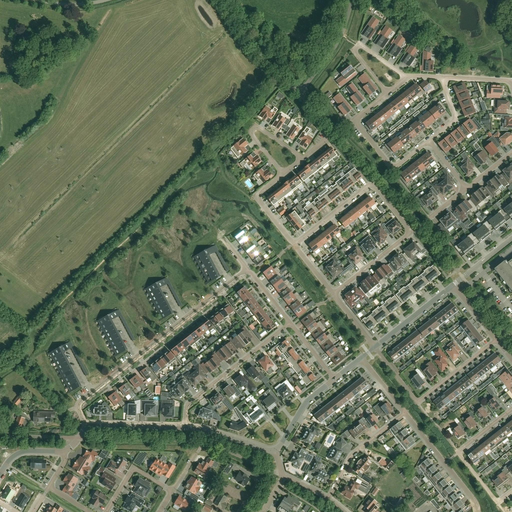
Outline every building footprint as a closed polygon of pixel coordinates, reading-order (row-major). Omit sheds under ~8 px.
[(378,22),(373,18),(362,34),(361,34),(363,35),(363,36),(369,41),(375,32),(372,30),(378,22)] [(391,31),(386,27),(375,43),(374,43),(376,45),(382,50),(389,41),(386,39),(391,31)] [(404,40),(399,36),(388,52),(387,52),(389,54),(396,59),(402,50),(399,48),(404,40)] [(417,49),(412,45),(410,48),(406,54),(401,61),(400,61),(403,63),(402,63),(409,68),(415,59),(412,57),(417,49)] [(430,54),(424,52),(423,66),(423,67),(423,71),(422,71),(425,71),(425,72),(432,73),(433,62),(430,62),(430,54)] [(350,66),(340,74),(343,77),(336,82),(340,87),(356,74),(356,75),(355,73),(355,72),(350,66)] [(376,90),(364,74),(359,78),(365,86),(362,88),(367,95),(368,95),(369,97),(375,92),(375,91),(377,89),(376,90)] [(422,83),(417,87),(421,92),(423,95),(431,88),(429,85),(428,86),(425,82),(423,84),(422,83)] [(466,90),(463,83),(454,86),(455,88),(454,89),(456,94),(457,94),(466,90)] [(351,84),(346,88),(352,96),(350,98),(352,101),(350,103),(352,101),(356,107),(363,102),(362,101),(365,99),(364,99),(364,100),(362,97),(363,96),(360,91),(358,92),(351,84)] [(416,95),(421,92),(417,87),(415,84),(412,86),(413,86),(411,88),(416,95)] [(502,95),(502,90),(503,90),(503,87),(491,86),(491,91),(487,91),(487,98),(494,98),(495,95),(502,95)] [(416,95),(411,88),(409,90),(408,89),(406,91),(412,99),(412,100),(417,96),(416,95)] [(469,98),(466,90),(457,94),(458,96),(457,96),(459,102),(460,102),(460,101),(469,98)] [(407,102),(408,102),(412,99),(406,91),(403,93),(404,94),(402,95),(407,102)] [(351,110),(339,94),(334,98),(340,106),(337,108),(344,117),(350,112),(350,111),(352,109),(351,110)] [(403,107),(408,103),(408,102),(407,102),(402,95),(400,97),(399,96),(397,98),(403,106),(403,107)] [(398,109),(403,106),(397,98),(394,100),(395,101),(393,102),(398,109)] [(472,105),(469,98),(460,101),(460,102),(461,103),(459,104),(462,109),(463,109),(472,105)] [(508,102),(498,102),(498,100),(494,100),(493,107),(494,107),(494,113),(501,114),(501,109),(508,110),(508,108),(509,108),(509,104),(508,103),(508,102)] [(394,113),(398,109),(393,102),(391,104),(390,103),(388,105),(394,113)] [(441,108),(443,106),(440,102),(437,103),(437,104),(433,107),(433,108),(434,108),(441,117),(443,116),(442,114),(445,113),(441,108)] [(390,116),(394,113),(388,105),(385,107),(386,108),(384,109),(390,117),(390,116)] [(475,113),(472,105),(463,109),(463,111),(462,111),(464,117),(475,113)] [(271,120),(278,110),(274,107),(272,111),(266,107),(259,117),(265,121),(268,117),(271,120)] [(434,108),(433,108),(429,112),(435,120),(438,118),(438,119),(441,117),(434,108)] [(386,121),(390,117),(390,116),(390,117),(384,109),(382,111),(381,110),(379,112),(386,121)] [(381,125),(386,121),(379,112),(376,114),(377,115),(375,117),(381,125)] [(434,121),(427,112),(422,116),(423,117),(423,116),(430,125),(433,124),(432,123),(434,121)] [(279,130),(283,124),(286,126),(290,121),(286,118),(285,120),(279,116),(272,126),(279,130)] [(423,116),(423,117),(419,120),(425,128),(427,126),(428,127),(430,125),(423,116)] [(377,128),(381,125),(375,117),(373,118),(372,117),(370,119),(377,128)] [(511,128),(511,120),(511,119),(503,118),(503,120),(503,121),(505,121),(505,127),(500,127),(500,131),(508,131),(508,128),(511,128)] [(370,134),(377,128),(370,119),(367,121),(368,122),(366,124),(370,128),(367,130),(370,134)] [(425,128),(419,120),(414,123),(422,133),(424,131),(423,130),(425,128)] [(468,122),(468,121),(463,125),(464,126),(470,133),(476,128),(470,120),(468,122)] [(294,124),(291,122),(287,127),(290,129),(286,135),(292,140),(299,130),(293,126),(294,124)] [(422,133),(414,123),(410,127),(416,135),(418,133),(419,134),(422,133)] [(464,138),(470,133),(464,126),(462,127),(461,126),(457,130),(457,131),(457,130),(464,138)] [(306,135),(310,130),(306,127),(300,137),(303,139),(299,144),(306,149),(312,139),(306,135)] [(416,135),(410,127),(405,131),(413,140),(415,138),(414,137),(416,135)] [(457,143),(464,138),(457,130),(457,131),(456,132),(455,131),(450,135),(451,136),(451,135),(457,143)] [(413,140),(405,131),(401,134),(407,142),(409,140),(410,141),(413,140)] [(407,142),(401,134),(397,138),(404,147),(406,145),(405,144),(407,142)] [(496,134),(493,137),(498,143),(501,141),(505,146),(510,142),(510,143),(511,141),(511,134),(506,134),(502,138),(501,136),(499,138),(496,134)] [(451,148),(457,143),(451,135),(451,136),(450,137),(449,136),(444,140),(445,141),(445,140),(451,148)] [(496,152),(497,152),(493,145),(496,143),(492,137),(489,140),(488,145),(485,148),(492,156),(493,155),(493,156),(494,156),(497,153),(496,152)] [(397,138),(392,141),(398,149),(401,147),(401,148),(404,147),(397,138)] [(243,139),(230,149),(237,158),(246,151),(244,148),(247,145),(243,139)] [(398,149),(392,141),(392,140),(387,144),(384,145),(388,150),(390,148),(395,154),(397,152),(396,151),(398,149)] [(445,153),(451,148),(445,140),(445,141),(443,142),(443,141),(438,145),(445,153)] [(480,147),(471,154),(480,165),(482,164),(483,164),(484,164),(486,163),(486,162),(485,161),(486,161),(484,158),(486,156),(484,153),(480,147)] [(330,148),(325,152),(332,160),(336,156),(338,157),(340,155),(336,151),(334,152),(330,148)] [(327,163),(332,160),(325,152),(321,156),(327,163)] [(425,155),(424,154),(422,156),(429,165),(434,161),(436,164),(438,162),(434,156),(431,158),(428,153),(425,155)] [(251,169),(261,162),(256,156),(252,158),(250,155),(239,164),(242,167),(244,166),(248,172),(251,169)] [(328,164),(327,163),(321,156),(316,159),(323,168),(328,164)] [(429,165),(422,156),(420,157),(421,159),(419,160),(425,168),(429,165)] [(473,171),(468,165),(471,163),(467,157),(464,160),(462,161),(465,165),(461,168),(467,176),(469,174),(470,175),(473,172),(472,172),(473,171)] [(323,168),(316,159),(311,163),(318,171),(319,173),(324,169),(323,168)] [(425,168),(419,160),(416,162),(415,161),(413,163),(420,172),(421,173),(426,169),(425,168)] [(313,175),(318,171),(311,163),(307,167),(313,175)] [(420,172),(413,163),(411,164),(412,166),(410,167),(416,175),(420,172)] [(315,177),(313,175),(307,167),(302,170),(308,178),(310,180),(315,177)] [(416,175),(410,167),(407,169),(407,168),(404,170),(411,179),(412,179),(416,175)] [(511,173),(507,167),(506,169),(505,168),(502,170),(503,171),(502,171),(504,173),(501,175),(508,184),(509,184),(510,185),(511,183),(511,173)] [(354,168),(348,173),(355,183),(359,180),(358,180),(361,177),(354,168)] [(261,169),(253,176),(257,181),(256,183),(259,186),(262,183),(272,176),(267,170),(263,172),(261,169)] [(303,182),(308,178),(302,170),(297,174),(303,182)] [(411,179),(404,170),(402,172),(403,173),(400,175),(404,179),(402,181),(405,185),(408,184),(408,183),(412,180),(412,179),(411,179)] [(355,183),(348,173),(341,178),(348,187),(352,185),(355,183)] [(453,187),(449,182),(451,180),(447,174),(442,177),(444,179),(441,182),(448,191),(449,190),(450,190),(453,188),(452,187),(453,187)] [(508,184),(501,175),(498,177),(497,176),(496,176),(495,175),(492,178),(493,179),(492,180),(499,189),(503,186),(504,188),(508,184)] [(302,184),(295,176),(290,179),(297,188),(302,184)] [(348,187),(341,178),(335,183),(336,184),(343,193),(346,190),(345,190),(348,187)] [(297,188),(290,179),(286,183),(293,192),(297,188)] [(499,189),(492,180),(491,180),(490,180),(487,182),(487,183),(487,184),(488,185),(485,187),(491,194),(491,195),(493,197),(496,194),(495,192),(499,189)] [(448,191),(441,182),(435,186),(434,184),(431,186),(432,187),(436,192),(438,190),(443,195),(444,195),(447,193),(446,192),(448,191)] [(293,192),(286,183),(281,187),(289,196),(293,193),(293,192)] [(336,184),(332,187),(331,186),(329,188),(336,197),(339,195),(340,195),(343,193),(336,184)] [(289,196),(281,187),(276,191),(283,198),(287,195),(288,197),(289,196)] [(437,199),(433,194),(436,192),(432,187),(424,194),(432,203),(437,199)] [(491,194),(485,187),(483,189),(481,188),(476,192),(483,201),(491,195),(491,194)] [(333,200),(336,197),(329,188),(326,190),(327,191),(323,194),(330,203),(333,200)] [(283,198),(276,191),(272,194),(278,202),(279,203),(283,199),(283,198)] [(483,201),(476,192),(470,196),(472,198),(469,200),(472,203),(476,208),(478,206),(478,205),(483,201)] [(278,202),(272,194),(267,198),(273,206),(278,202)] [(330,203),(323,194),(320,197),(319,196),(316,198),(323,207),(326,205),(327,205),(330,203)] [(432,203),(424,194),(422,196),(420,194),(415,198),(419,203),(422,201),(427,207),(432,203)] [(375,204),(369,197),(365,200),(370,208),(375,204)] [(323,207),(316,198),(313,200),(314,201),(311,204),(318,213),(321,210),(320,209),(323,207)] [(370,208),(365,200),(360,204),(366,211),(370,208)] [(469,205),(465,200),(460,205),(467,212),(469,210),(472,213),(476,209),(476,208),(472,203),(469,205)] [(318,213),(311,204),(307,207),(306,206),(304,208),(306,212),(309,215),(311,217),(314,214),(315,215),(318,213)] [(366,211),(360,204),(356,207),(362,215),(366,211)] [(468,214),(467,212),(460,205),(455,209),(459,214),(457,215),(461,221),(466,217),(465,216),(468,214)] [(511,217),(511,209),(509,206),(504,210),(503,208),(500,211),(505,216),(507,214),(510,218),(511,217)] [(362,215),(356,207),(352,211),(358,218),(362,215)] [(358,218),(352,211),(348,214),(353,221),(358,218)] [(505,222),(502,218),(505,216),(500,211),(497,213),(498,214),(494,218),(500,226),(505,222)] [(287,213),(282,217),(284,220),(286,218),(290,222),(298,216),(294,212),(289,216),(287,213)] [(461,222),(457,217),(454,219),(452,215),(449,212),(446,215),(446,216),(445,217),(452,226),(455,224),(457,226),(461,222)] [(353,221),(348,214),(343,217),(349,225),(353,221)] [(301,221),(298,216),(290,222),(293,227),(301,221)] [(349,225),(343,217),(339,221),(345,228),(349,225)] [(452,226),(445,217),(443,218),(442,218),(439,220),(441,223),(444,227),(440,230),(445,236),(450,233),(447,230),(452,226)] [(495,231),(500,226),(494,218),(489,222),(488,220),(485,223),(489,228),(492,226),(495,231)] [(302,220),(301,221),(293,227),(297,232),(306,225),(302,220)] [(388,230),(392,235),(401,228),(400,227),(401,227),(398,224),(397,224),(395,221),(387,228),(384,224),(381,226),(386,232),(388,230)] [(485,239),(490,235),(487,230),(489,228),(485,223),(477,229),(485,239)] [(334,225),(330,228),(335,236),(340,232),(334,225)] [(384,242),(385,241),(385,240),(384,238),(387,236),(380,227),(371,234),(380,245),(381,244),(382,244),(384,242)] [(335,236),(330,228),(325,232),(331,239),(335,236)] [(480,243),(485,239),(477,229),(469,235),(474,241),(476,239),(480,243)] [(236,237),(235,238),(238,242),(240,241),(242,244),(252,236),(250,233),(249,232),(245,235),(243,232),(241,233),(239,232),(238,232),(235,234),(235,235),(236,237)] [(331,239),(325,232),(321,235),(327,242),(331,239)] [(327,242),(321,235),(317,238),(323,246),(327,242)] [(470,251),(475,247),(472,243),(474,241),(469,235),(467,237),(468,238),(463,242),(470,251)] [(252,236),(242,244),(244,246),(242,247),(246,252),(254,246),(257,243),(254,240),(255,240),(252,236)] [(375,249),(373,247),(376,245),(369,236),(363,240),(365,243),(360,247),(364,252),(365,251),(368,254),(369,255),(373,252),(372,251),(375,249)] [(323,246),(317,238),(313,242),(318,249),(323,246)] [(470,251),(463,242),(462,241),(454,247),(458,253),(461,251),(464,255),(470,251)] [(318,249),(313,242),(308,245),(314,253),(318,249)] [(254,246),(246,252),(249,256),(251,255),(253,258),(263,250),(268,246),(266,244),(261,248),(260,246),(259,246),(257,243),(254,246)] [(418,248),(414,243),(412,243),(411,244),(410,244),(409,245),(408,246),(415,255),(419,253),(421,255),(422,254),(423,255),(426,252),(420,246),(418,248)] [(228,270),(215,246),(195,257),(208,283),(219,277),(207,256),(209,255),(215,252),(226,272),(228,270)] [(263,250),(253,258),(255,260),(253,261),(257,266),(259,265),(262,263),(262,262),(265,260),(262,257),(266,254),(266,253),(270,250),(268,246),(263,250)] [(415,255),(408,246),(407,247),(406,248),(405,249),(404,250),(403,251),(408,256),(405,258),(408,261),(411,265),(413,263),(410,259),(415,255)] [(361,256),(363,255),(357,247),(354,249),(355,251),(349,256),(349,257),(348,259),(350,262),(352,261),(355,264),(356,265),(360,262),(359,261),(362,258),(361,256)] [(401,259),(398,254),(397,254),(394,256),(394,257),(393,258),(400,267),(401,267),(408,261),(405,258),(404,257),(401,259)] [(332,263),(325,268),(328,272),(328,271),(330,273),(339,266),(337,263),(338,261),(334,256),(329,260),(332,263)] [(400,267),(393,258),(392,259),(391,259),(389,261),(389,262),(392,267),(390,269),(394,273),(401,267),(400,267)] [(511,260),(508,263),(506,261),(495,270),(511,290),(511,260)] [(394,273),(390,269),(387,265),(385,267),(384,265),(383,265),(382,265),(380,267),(380,268),(379,269),(385,277),(387,275),(389,278),(392,276),(393,277),(395,275),(394,273)] [(440,274),(433,265),(430,268),(429,267),(426,269),(433,278),(436,276),(437,277),(440,274)] [(339,266),(330,273),(331,275),(330,275),(333,279),(340,273),(342,276),(349,271),(347,267),(344,269),(343,267),(341,269),(339,266)] [(270,279),(280,271),(277,267),(273,270),(271,267),(263,273),(266,277),(268,276),(270,279)] [(385,277),(379,269),(378,270),(377,269),(374,271),(374,272),(374,273),(375,274),(373,276),(381,286),(384,284),(383,283),(386,281),(383,278),(385,277)] [(433,278),(426,269),(423,271),(424,272),(420,275),(428,284),(431,281),(430,281),(433,278)] [(281,280),(284,277),(282,275),(283,274),(282,274),(280,271),(270,279),(271,281),(270,282),(273,286),(281,280)] [(428,284),(420,275),(417,278),(416,277),(413,279),(421,288),(424,286),(424,287),(428,284)] [(381,286),(373,276),(371,278),(370,276),(369,277),(368,276),(365,279),(365,280),(372,290),(375,288),(377,290),(382,287),(381,286)] [(280,291),(290,283),(289,283),(287,280),(287,279),(286,280),(284,277),(281,280),(273,286),(276,290),(278,289),(280,291)] [(181,306),(167,278),(146,289),(162,319),(172,314),(158,289),(167,284),(179,307),(181,306)] [(421,288),(413,279),(411,281),(411,282),(408,285),(415,294),(418,291),(421,288)] [(372,290),(365,280),(364,281),(363,280),(360,282),(361,283),(360,284),(362,286),(359,288),(366,296),(368,298),(372,295),(370,292),(372,290)] [(283,299),(291,292),(291,293),(292,292),(290,289),(293,287),(290,283),(280,291),(281,293),(280,295),(283,299)] [(415,294),(408,285),(404,288),(404,287),(401,289),(408,298),(411,296),(412,296),(415,294)] [(366,296),(359,288),(357,290),(355,288),(354,287),(351,290),(352,291),(350,292),(357,301),(359,299),(361,301),(364,298),(366,296)] [(240,298),(248,292),(244,288),(236,294),(240,298)] [(408,298),(401,289),(398,291),(399,292),(395,295),(402,304),(406,301),(405,301),(408,298)] [(243,303),(251,296),(248,292),(240,298),(243,303)] [(290,304),(300,296),(297,292),(293,295),(291,293),(291,292),(283,299),(286,303),(288,301),(290,304)] [(357,301),(350,292),(348,293),(348,292),(345,295),(345,296),(346,298),(344,300),(351,309),(356,304),(355,303),(357,301)] [(247,307),(255,301),(251,296),(243,303),(247,307)] [(293,311),(301,305),(299,302),(302,299),(301,297),(300,296),(290,304),(291,306),(290,307),(293,311)] [(401,305),(394,296),(391,299),(390,298),(387,300),(394,309),(397,307),(398,307),(401,305)] [(394,309),(387,300),(384,302),(385,303),(382,306),(389,315),(392,312),(391,312),(394,309)] [(250,311),(258,305),(255,301),(247,307),(250,311)] [(225,307),(223,308),(228,315),(228,316),(230,317),(232,315),(230,314),(233,312),(232,310),(233,310),(231,307),(230,308),(227,304),(224,306),(225,307)] [(300,316),(310,308),(307,304),(303,307),(301,305),(293,311),(296,315),(298,314),(300,316)] [(458,311),(452,304),(447,307),(453,315),(458,311)] [(254,316),(261,309),(258,305),(250,311),(250,312),(253,316),(254,316)] [(389,315),(382,306),(378,309),(377,308),(375,310),(382,319),(385,317),(389,315)] [(223,308),(222,307),(219,310),(220,310),(218,312),(224,319),(225,321),(227,319),(226,318),(228,316),(228,315),(223,308)] [(453,315),(447,307),(443,311),(449,319),(453,315)] [(257,320),(265,314),(261,309),(254,316),(257,320)] [(134,340),(119,310),(98,321),(116,356),(126,351),(110,321),(119,316),(132,341),(134,340)] [(382,319),(375,310),(372,312),(372,313),(369,316),(376,325),(379,322),(382,319)] [(218,312),(218,311),(215,313),(215,314),(214,315),(214,316),(219,323),(220,324),(222,323),(221,321),(224,319),(218,312)] [(449,319),(443,311),(438,315),(444,323),(449,319)] [(314,322),(312,319),(316,316),(314,314),(313,312),(303,320),(304,322),(303,324),(306,328),(314,322)] [(260,324),(268,318),(265,314),(257,320),(260,324)] [(214,316),(214,315),(213,315),(210,317),(211,318),(209,319),(214,327),(216,328),(218,326),(216,325),(219,323),(214,316)] [(444,323),(438,315),(433,319),(439,326),(444,323)] [(376,325),(369,316),(366,319),(365,318),(362,320),(369,329),(372,327),(373,327),(376,325)] [(264,329),(272,322),(268,318),(260,324),(264,328),(264,329)] [(204,322),(202,323),(208,331),(209,332),(211,331),(210,329),(213,327),(206,319),(203,321),(204,322)] [(439,326),(433,319),(429,322),(435,330),(439,326)] [(313,333),(323,325),(320,321),(316,324),(314,322),(306,328),(309,332),(311,330),(313,333)] [(459,329),(462,333),(465,331),(472,325),(469,321),(459,329)] [(202,323),(202,322),(199,325),(199,326),(198,327),(203,334),(204,336),(206,334),(205,333),(208,331),(202,323)] [(267,333),(275,327),(272,322),(264,329),(264,328),(263,329),(258,333),(260,335),(265,331),(267,333)] [(435,330),(429,322),(424,326),(430,334),(435,330)] [(316,340),(324,334),(322,331),(326,329),(323,325),(313,333),(314,335),(313,336),(316,340)] [(469,336),(476,330),(472,325),(465,331),(469,336)] [(198,327),(197,326),(194,328),(195,329),(193,331),(200,339),(202,338),(200,336),(203,334),(198,327)] [(430,334),(424,326),(419,330),(425,338),(430,334)] [(249,339),(252,337),(244,328),(241,330),(243,332),(238,336),(246,345),(251,341),(249,339)] [(193,331),(192,330),(190,332),(190,333),(188,334),(195,343),(200,339),(193,331)] [(471,342),(480,335),(476,330),(469,336),(465,339),(468,344),(471,342)] [(424,339),(418,331),(413,335),(419,343),(424,339)] [(188,334),(188,333),(185,336),(186,336),(184,338),(189,345),(191,347),(195,343),(188,334)] [(322,345),(333,337),(330,334),(326,337),(324,334),(316,340),(319,344),(321,343),(322,345)] [(419,343),(413,335),(408,339),(414,346),(419,343)] [(475,347),(484,340),(480,335),(471,342),(475,347)] [(246,345),(238,336),(233,340),(231,338),(229,340),(230,342),(237,350),(239,348),(240,349),(246,345)] [(184,338),(183,337),(180,339),(181,340),(179,341),(179,342),(185,349),(186,350),(188,349),(187,347),(189,345),(184,338)] [(334,347),(332,344),(335,341),(333,337),(322,345),(324,348),(323,349),(326,353),(334,347)] [(414,346),(408,339),(403,342),(409,350),(414,346)] [(179,342),(179,341),(176,343),(176,344),(175,345),(174,345),(180,352),(181,354),(183,352),(182,351),(185,349),(179,342)] [(195,350),(201,343),(199,341),(193,347),(195,350)] [(282,354),(291,347),(289,344),(288,344),(285,341),(276,348),(281,355),(282,354)] [(70,342),(50,353),(70,392),(80,387),(62,353),(71,348),(85,376),(88,375),(70,342)] [(235,353),(234,352),(237,350),(230,342),(223,348),(230,357),(231,357),(232,357),(235,355),(234,354),(235,353)] [(409,350),(403,342),(398,346),(404,354),(409,350)] [(450,349),(447,351),(451,357),(450,358),(453,362),(454,361),(455,361),(456,360),(457,359),(457,358),(456,358),(460,355),(457,351),(459,349),(453,342),(448,346),(450,349)] [(174,345),(175,345),(174,344),(171,347),(172,347),(170,349),(175,356),(177,358),(179,356),(177,355),(180,352),(174,345)] [(332,358),(342,350),(340,346),(336,349),(334,347),(326,353),(329,357),(331,355),(332,358)] [(404,354),(398,346),(394,350),(400,358),(404,354)] [(286,361),(295,354),(293,350),(294,350),(291,347),(282,354),(285,357),(284,358),(286,361)] [(230,357),(223,348),(220,350),(218,349),(214,352),(221,362),(224,360),(225,361),(226,361),(227,361),(230,359),(229,358),(230,357)] [(439,348),(434,352),(438,358),(435,361),(440,367),(439,368),(442,372),(446,369),(445,368),(448,365),(445,361),(447,359),(439,348)] [(345,354),(342,350),(332,358),(334,360),(333,361),(336,365),(345,358),(343,355),(345,354)] [(400,358),(394,350),(389,354),(395,361),(400,358)] [(163,354),(164,355),(171,363),(176,360),(175,358),(169,351),(167,353),(166,352),(163,354)] [(221,362),(214,352),(209,357),(211,360),(209,362),(215,369),(220,365),(219,364),(221,362)] [(292,366),(301,359),(299,356),(298,357),(295,354),(286,361),(288,364),(289,363),(292,366)] [(496,366),(501,362),(495,354),(490,358),(496,366)] [(164,355),(162,356),(162,355),(159,358),(160,358),(165,366),(165,365),(168,363),(169,365),(171,363),(164,355)] [(265,356),(265,357),(264,356),(263,357),(262,357),(262,358),(262,359),(258,362),(266,372),(271,368),(274,372),(278,369),(271,360),(269,361),(265,356)] [(160,358),(159,358),(158,360),(157,359),(154,361),(155,362),(162,371),(167,367),(165,365),(165,366),(160,358)] [(496,366),(490,358),(484,363),(490,370),(496,366)] [(296,373),(305,366),(303,363),(303,362),(301,359),(292,366),(291,367),(296,373)] [(215,369),(209,362),(206,363),(204,360),(199,365),(206,374),(208,372),(210,373),(215,369)] [(155,362),(153,364),(152,363),(149,365),(153,369),(152,369),(154,372),(155,372),(156,373),(159,371),(160,372),(162,371),(155,362)] [(438,371),(431,362),(426,365),(428,367),(424,370),(425,371),(424,371),(428,376),(427,377),(430,381),(434,378),(433,377),(436,375),(435,373),(438,371)] [(490,370),(484,363),(479,367),(485,374),(490,370)] [(206,374),(199,365),(193,369),(196,372),(193,374),(200,382),(201,380),(202,381),(205,379),(204,378),(205,377),(203,376),(206,374)] [(258,373),(252,366),(247,371),(254,380),(257,377),(258,379),(259,379),(260,381),(265,377),(260,371),(258,373)] [(302,379),(311,372),(308,369),(305,366),(296,373),(298,376),(299,375),(302,379)] [(485,374),(479,367),(474,371),(480,379),(485,374)] [(146,371),(145,369),(140,373),(141,374),(140,375),(143,378),(144,377),(146,380),(149,378),(152,382),(156,378),(148,368),(146,371)] [(481,380),(480,379),(474,371),(468,375),(475,384),(481,380)] [(511,378),(511,375),(508,371),(499,378),(504,384),(511,378)] [(306,386),(315,379),(313,376),(313,375),(311,372),(302,379),(301,380),(306,386)] [(200,382),(193,374),(190,376),(188,373),(183,377),(191,386),(193,384),(194,386),(195,385),(196,386),(199,384),(198,383),(200,382)] [(412,380),(418,388),(420,386),(421,387),(425,383),(418,374),(414,377),(414,378),(412,380)] [(191,386),(183,377),(182,375),(178,379),(180,382),(177,384),(177,385),(184,394),(184,393),(187,391),(189,389),(188,388),(191,386)] [(245,380),(241,376),(235,380),(241,388),(243,386),(244,387),(245,387),(247,386),(251,392),(252,391),(255,389),(247,378),(245,380)] [(130,381),(131,383),(130,383),(133,386),(136,389),(139,386),(142,390),(146,387),(138,377),(135,379),(134,377),(130,381)] [(474,385),(466,377),(461,381),(467,389),(468,390),(474,385)] [(369,387),(362,378),(357,382),(363,389),(364,391),(369,387)] [(289,396),(292,394),(291,393),(292,393),(288,388),(291,386),(286,380),(281,385),(283,388),(277,392),(278,393),(277,393),(279,397),(280,396),(283,400),(289,395),(289,396)] [(184,394),(177,385),(177,384),(175,381),(172,384),(172,385),(170,386),(168,386),(168,390),(170,391),(173,395),(175,393),(179,398),(182,396),(184,394)] [(467,389),(461,381),(456,385),(462,393),(467,389)] [(363,389),(357,382),(352,385),(358,393),(363,389)] [(124,386),(119,389),(120,391),(120,392),(122,395),(123,394),(125,397),(129,395),(132,398),(136,395),(128,385),(125,387),(124,386)] [(233,390),(229,385),(223,390),(230,398),(235,394),(237,397),(240,394),(236,388),(233,390)] [(358,393),(352,385),(347,389),(353,397),(358,393)] [(462,393),(456,385),(450,389),(456,397),(462,393)] [(353,397),(347,389),(343,393),(349,400),(353,397)] [(456,397),(450,389),(445,394),(451,401),(456,397)] [(276,397),(271,390),(267,393),(269,396),(266,398),(265,397),(260,401),(264,405),(265,405),(268,408),(266,408),(269,412),(274,408),(274,407),(276,405),(274,403),(276,402),(274,399),(276,397)] [(349,400),(343,393),(338,397),(344,404),(349,400)] [(118,403),(121,407),(125,404),(117,394),(114,396),(113,394),(108,398),(110,400),(109,400),(111,403),(112,403),(115,406),(118,403)] [(211,401),(210,402),(214,406),(214,405),(215,406),(218,404),(218,405),(221,403),(221,402),(222,400),(227,406),(231,411),(234,408),(230,403),(224,396),(222,398),(218,394),(210,400),(211,401)] [(451,401),(445,394),(440,398),(446,405),(451,401)] [(496,401),(499,399),(495,394),(492,396),(493,397),(487,402),(494,411),(500,405),(496,401)] [(19,396),(13,403),(17,406),(23,399),(19,396)] [(344,404),(338,397),(333,400),(339,408),(344,404)] [(446,405),(440,398),(434,402),(440,410),(446,405)] [(386,415),(393,410),(384,399),(373,408),(379,416),(382,413),(383,415),(385,414),(386,415)] [(140,409),(140,400),(134,402),(134,405),(128,405),(128,416),(131,416),(131,417),(135,417),(135,416),(136,416),(136,409),(140,409)] [(339,408),(333,400),(328,404),(334,412),(339,408)] [(511,400),(503,407),(505,411),(511,406),(511,400)] [(154,402),(141,401),(141,410),(145,410),(145,416),(150,417),(150,416),(155,416),(155,415),(157,415),(157,411),(155,411),(155,405),(154,405),(154,402)] [(162,409),(161,414),(165,414),(165,417),(166,417),(166,418),(170,418),(170,417),(173,417),(173,416),(174,416),(174,412),(173,412),(173,406),(170,406),(170,401),(162,401),(162,409)] [(105,403),(103,404),(103,407),(98,407),(98,409),(95,409),(95,410),(93,410),(93,414),(95,414),(94,415),(106,415),(106,409),(109,407),(105,403)] [(485,410),(487,408),(483,403),(480,405),(481,406),(475,411),(482,420),(488,415),(485,410)] [(334,412),(328,404),(324,408),(330,415),(334,412)] [(199,411),(198,415),(198,416),(210,421),(212,417),(217,419),(218,415),(213,409),(212,407),(210,405),(204,409),(202,408),(202,410),(200,410),(200,411),(199,411)] [(253,410),(257,414),(251,418),(247,413),(243,416),(246,421),(250,425),(254,422),(255,423),(264,416),(257,406),(253,410)] [(330,415),(324,408),(319,411),(325,419),(330,415)] [(247,427),(244,422),(246,421),(243,416),(239,411),(237,413),(242,421),(237,423),(232,422),(231,424),(230,424),(229,429),(237,432),(239,432),(247,427)] [(325,419),(319,411),(314,415),(320,423),(325,419)] [(34,412),(34,413),(34,422),(51,422),(51,418),(55,418),(55,412),(34,412)] [(371,427),(378,422),(370,412),(361,419),(361,420),(365,424),(368,422),(371,427)] [(473,419),(475,417),(471,413),(462,420),(470,429),(477,424),(473,419)] [(25,419),(18,416),(15,425),(21,427),(25,419)] [(461,429),(463,427),(460,422),(456,418),(454,420),(457,424),(451,429),(453,432),(458,438),(465,433),(461,429)] [(365,424),(361,420),(353,426),(360,435),(366,431),(362,427),(365,424)] [(395,437),(405,429),(399,422),(389,430),(395,437)] [(307,429),(301,441),(308,444),(309,444),(311,440),(312,441),(315,435),(318,436),(321,431),(312,426),(310,431),(308,429),(307,429)] [(360,435),(353,426),(344,433),(340,436),(347,439),(348,438),(352,435),(355,439),(360,435)] [(511,432),(507,426),(502,431),(506,436),(511,432)] [(400,444),(410,436),(405,429),(395,437),(400,444)] [(508,438),(506,436),(502,431),(497,435),(496,435),(502,442),(508,438)] [(502,442),(496,435),(497,435),(495,433),(492,436),(493,437),(491,439),(497,447),(502,442)] [(415,443),(413,441),(412,439),(412,438),(410,436),(400,444),(406,451),(415,443)] [(341,438),(336,442),(339,445),(337,449),(335,448),(335,447),(334,447),(334,448),(332,451),(331,451),(329,454),(330,455),(328,459),(336,463),(342,452),(342,451),(340,450),(341,448),(346,444),(341,438)] [(497,447),(491,439),(485,444),(490,449),(491,451),(497,447)] [(485,444),(480,448),(484,454),(490,449),(485,444)] [(484,454),(480,448),(479,446),(475,449),(477,450),(474,452),(479,458),(484,454)] [(313,457),(307,454),(307,453),(301,449),(298,455),(295,453),(290,462),(294,464),(293,466),(297,468),(298,466),(299,467),(305,457),(311,461),(313,457)] [(92,460),(93,461),(95,458),(96,458),(96,457),(97,454),(92,451),(91,454),(86,451),(86,452),(82,458),(80,457),(77,461),(76,464),(75,463),(74,464),(75,464),(73,468),(73,469),(77,472),(77,473),(78,473),(82,475),(82,474),(85,476),(88,472),(89,472),(86,470),(92,460)] [(102,451),(98,457),(104,460),(109,451),(102,451)] [(479,458),(474,452),(472,454),(470,452),(467,455),(473,462),(479,458)] [(358,466),(354,470),(357,473),(358,474),(357,476),(360,478),(361,477),(362,478),(363,476),(362,476),(362,475),(361,474),(361,473),(362,473),(364,471),(365,471),(365,472),(366,471),(368,470),(369,468),(369,467),(369,466),(368,466),(370,463),(368,461),(370,459),(366,456),(362,461),(361,460),(358,462),(357,465),(358,466)] [(111,461),(106,469),(116,475),(119,471),(122,473),(124,470),(123,469),(124,467),(125,468),(124,467),(127,463),(126,462),(127,461),(123,459),(122,460),(119,458),(116,464),(111,461)] [(169,464),(168,466),(156,459),(155,461),(154,463),(151,461),(148,466),(151,467),(150,469),(154,472),(156,474),(156,473),(161,476),(162,473),(163,474),(166,470),(171,473),(175,467),(169,464)] [(209,470),(213,462),(208,459),(206,463),(202,461),(200,465),(199,464),(194,472),(199,475),(198,476),(203,478),(204,478),(209,470)] [(424,474),(434,466),(428,459),(418,467),(424,474)] [(316,460),(310,471),(315,474),(314,477),(325,484),(329,476),(326,475),(326,473),(318,469),(319,468),(317,467),(319,462),(316,460)] [(393,464),(388,460),(383,467),(388,470),(393,464)] [(31,461),(31,468),(45,468),(45,470),(49,471),(51,467),(45,467),(45,461),(31,461)] [(439,472),(434,466),(424,474),(423,474),(428,481),(429,481),(439,472)] [(509,480),(506,476),(508,474),(504,469),(502,471),(503,473),(498,477),(504,485),(509,480)] [(98,470),(96,474),(101,477),(101,479),(104,481),(102,484),(111,490),(112,489),(113,488),(115,486),(115,485),(115,484),(114,483),(115,479),(111,477),(104,473),(104,474),(102,473),(98,471),(98,470)] [(435,487),(445,479),(439,472),(429,481),(435,487)] [(240,474),(239,473),(235,480),(239,482),(238,483),(243,486),(244,485),(245,486),(249,479),(246,477),(246,476),(241,473),(240,474)] [(65,487),(62,492),(70,497),(76,500),(79,496),(75,493),(79,486),(76,485),(75,484),(78,480),(69,474),(67,476),(67,477),(66,477),(63,481),(64,482),(64,483),(70,486),(68,489),(65,487)] [(201,484),(201,483),(199,482),(198,481),(192,477),(188,483),(187,483),(184,488),(191,492),(188,497),(197,502),(200,497),(195,494),(196,492),(199,488),(199,487),(201,484)] [(504,485),(498,477),(493,481),(499,489),(504,485)] [(134,486),(136,487),(133,492),(143,498),(146,492),(145,491),(150,484),(144,481),(139,478),(137,483),(135,482),(133,485),(134,486)] [(440,494),(450,486),(445,479),(435,487),(440,494)] [(345,486),(341,493),(346,496),(346,497),(350,499),(354,492),(352,491),(354,488),(357,489),(359,485),(352,481),(349,488),(345,486)] [(445,501),(456,493),(450,486),(440,494),(445,501)] [(22,487),(15,497),(18,499),(15,504),(22,509),(24,506),(24,507),(26,504),(25,504),(28,499),(21,495),(25,489),(22,487)] [(102,504),(107,497),(96,491),(92,498),(93,499),(91,504),(96,507),(99,503),(102,504)] [(451,508),(461,500),(456,493),(445,501),(451,508)] [(128,510),(130,511),(131,511),(136,505),(140,508),(144,502),(132,494),(130,497),(128,496),(124,502),(126,503),(123,507),(124,508),(123,509),(127,511),(128,510)] [(220,494),(214,504),(221,508),(221,507),(224,509),(227,505),(224,503),(227,498),(220,494)] [(186,500),(179,496),(177,499),(176,498),(174,502),(175,503),(174,504),(185,510),(188,504),(190,505),(190,504),(194,506),(196,503),(188,497),(186,500)] [(297,509),(300,504),(288,496),(286,499),(284,498),(281,504),(289,509),(292,510),(294,507),(297,509)] [(376,502),(371,498),(365,505),(364,506),(364,507),(367,509),(364,511),(374,511),(377,508),(374,505),(376,502)] [(404,500),(400,498),(394,509),(398,511),(404,500)] [(459,511),(467,507),(461,500),(451,508),(454,511),(459,511)]
